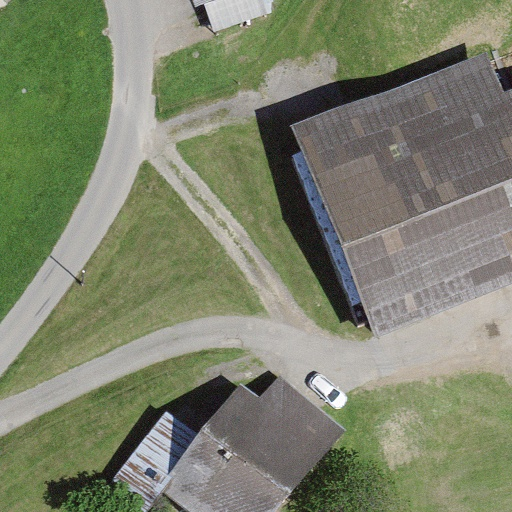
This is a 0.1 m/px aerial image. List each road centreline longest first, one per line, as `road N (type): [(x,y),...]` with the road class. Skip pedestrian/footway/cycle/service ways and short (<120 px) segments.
road 1 (track): [(0,416),(154,345),(219,334),(372,359),(441,347),(511,314)]
road 2 (unclassified): [(119,0),(130,36),(125,164),(51,289),(0,356)]
